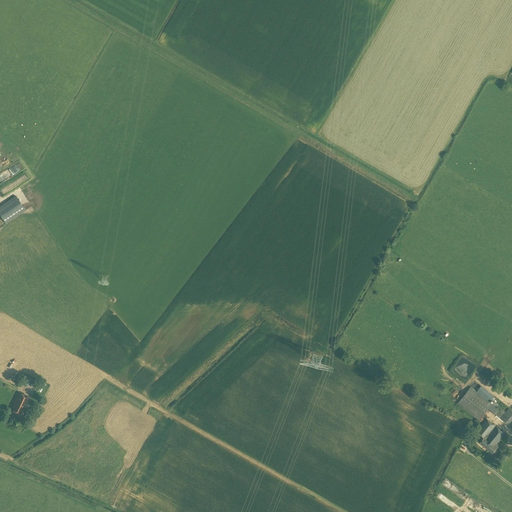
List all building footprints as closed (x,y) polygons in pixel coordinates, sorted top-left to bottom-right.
[(0,215),(5,224),(25,210),(15,195),(0,205),(0,215)] [(27,387),(31,378),(24,375),(19,383),(18,382),(16,388),(23,391),(25,387),(27,387)] [(497,408),(470,386),(457,404),(478,421),(488,408),(493,413),(500,418),(505,412),(498,407),(497,408)] [(21,415),(30,397),(19,392),(10,409),(21,415)] [(508,424),(511,418),(511,410),(508,408),(500,418),(508,424)] [(495,455),(499,450),(494,446),(505,433),(486,418),(475,431),(483,438),(480,443),(493,454),(495,455)]
